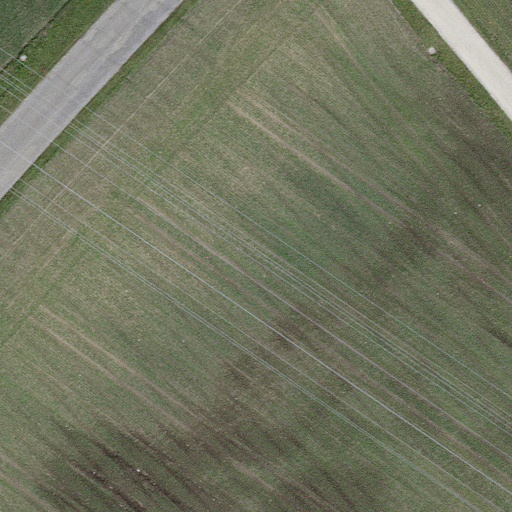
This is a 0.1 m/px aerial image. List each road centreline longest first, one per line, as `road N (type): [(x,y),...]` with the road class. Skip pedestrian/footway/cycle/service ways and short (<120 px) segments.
road 1 (unclassified): [(0,168),(149,0)]
road 2 (track): [(429,0),(511,100)]
